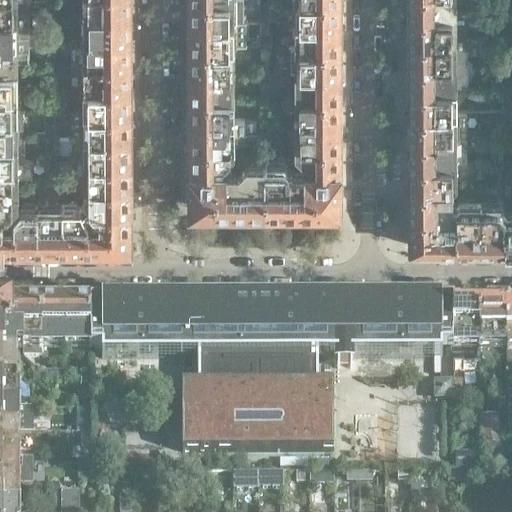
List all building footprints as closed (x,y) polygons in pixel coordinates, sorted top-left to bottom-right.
[(0,0),(0,10),(12,10),(12,0),(0,0)] [(54,10),(53,0),(45,0),(46,10),(54,10)] [(129,10),(128,0),(86,0),(86,10),(129,10)] [(229,21),(228,0),(188,0),(189,21),(229,21)] [(268,10),(267,0),(258,0),(259,9),(268,10)] [(339,21),(338,0),(298,0),(298,21),(339,21)] [(451,11),(451,0),(408,0),(409,11),(451,11)] [(502,11),(502,6),(502,3),(492,3),(492,11),(502,11)] [(511,13),(511,5),(502,6),(502,11),(502,14),(511,13)] [(268,21),(268,10),(259,9),(259,21),(268,21)] [(0,34),(12,34),(12,10),(0,10),(0,34)] [(54,22),(54,10),(46,10),(46,22),(54,22)] [(129,34),(129,10),(86,10),(86,34),(129,34)] [(451,35),(451,11),(409,11),(409,36),(451,35)] [(502,19),(502,14),(502,11),(492,11),(492,19),(502,19)] [(511,21),(511,13),(502,14),(502,19),(502,22),(511,21)] [(229,46),(229,21),(189,21),(189,46),(229,46)] [(268,34),(268,21),(259,21),(259,34),(268,34)] [(339,45),(339,21),(298,21),(298,45),(339,45)] [(54,34),(54,22),(46,22),(46,34),(54,34)] [(0,58),(12,59),(12,34),(0,34),(0,58)] [(54,46),(54,34),(46,34),(46,46),(54,46)] [(129,58),(129,34),(86,34),(87,59),(129,58)] [(268,45),(268,34),(259,34),(259,45),(268,45)] [(451,60),(451,35),(409,36),(409,61),(451,60)] [(268,57),(268,45),(259,45),(259,58),(268,57)] [(339,69),(339,45),(298,45),(299,70),(339,69)] [(54,59),(54,46),(46,46),(46,59),(54,59)] [(229,70),(229,46),(189,46),(189,70),(229,70)] [(503,60),(503,55),(503,52),(493,52),(493,60),(503,60)] [(511,62),(511,54),(503,55),(503,60),(503,63),(511,62)] [(268,70),(268,57),(259,58),(259,70),(268,70)] [(0,83),(12,83),(12,59),(0,58),(0,83)] [(129,83),(129,58),(87,59),(87,83),(129,83)] [(54,71),(54,59),(46,59),(46,71),(54,71)] [(451,85),(451,60),(409,61),(409,85),(451,85)] [(503,68),(503,63),(503,60),(493,60),(493,68),(503,68)] [(511,70),(511,62),(503,63),(503,68),(503,71),(511,70)] [(339,93),(339,69),(299,70),(299,93),(339,93)] [(229,93),(229,70),(189,70),(189,93),(229,93)] [(268,83),(268,70),(259,70),(259,83),(268,83)] [(54,83),(54,71),(46,71),(46,83),(54,83)] [(0,107),(12,108),(12,83),(0,83),(0,107)] [(54,95),(54,83),(46,83),(46,95),(54,95)] [(129,107),(129,83),(87,83),(87,107),(129,107)] [(268,93),(268,83),(259,83),(259,93),(268,93)] [(451,110),(451,85),(409,85),(409,110),(451,110)] [(229,118),(229,93),(189,93),(189,119),(229,118)] [(268,107),(268,93),(259,93),(260,107),(268,107)] [(339,118),(339,93),(299,93),(299,118),(339,118)] [(54,108),(54,95),(46,95),(46,108),(54,108)] [(503,110),(503,104),(503,102),(493,102),(493,110),(503,110)] [(511,112),(511,104),(503,104),(503,110),(503,112),(511,112)] [(0,132),(12,132),(12,108),(0,107),(0,132)] [(129,132),(129,107),(87,107),(87,132),(129,132)] [(268,118),(268,107),(260,107),(260,118),(268,118)] [(54,120),(54,108),(46,108),(46,120),(54,120)] [(452,135),(451,110),(409,110),(409,135),(452,135)] [(503,118),(503,112),(503,110),(493,110),(493,118),(503,118)] [(511,120),(511,112),(503,112),(503,118),(503,120),(511,120)] [(229,143),(229,118),(189,119),(189,143),(229,143)] [(268,132),(268,118),(260,118),(260,132),(268,132)] [(339,143),(339,118),(299,118),(299,143),(339,143)] [(54,132),(54,120),(46,120),(46,132),(54,132)] [(0,156),(13,157),(12,132),(0,132),(0,156)] [(54,144),(54,132),(46,132),(46,144),(54,144)] [(129,156),(129,132),(87,132),(87,156),(129,156)] [(268,143),(268,134),(268,132),(260,132),(260,134),(260,143),(268,143)] [(260,143),(260,134),(247,135),(247,143),(260,143)] [(280,143),(280,134),(268,134),(268,143),(280,143)] [(452,160),(452,135),(409,135),(409,160),(452,160)] [(229,155),(229,143),(189,143),(189,167),(223,167),(223,162),(229,155)] [(339,166),(339,143),(299,143),(299,155),(306,161),(306,166),(339,166)] [(54,156),(54,144),(46,144),(46,156),(54,156)] [(503,159),(503,151),(493,151),(493,159),(503,159)] [(0,181),(13,181),(13,157),(0,156),(0,181)] [(54,167),(54,156),(46,156),(46,167),(54,167)] [(129,181),(129,156),(87,156),(87,181),(129,181)] [(503,168),(503,159),(493,159),(493,168),(503,168)] [(452,185),(452,160),(409,160),(409,185),(449,184),(449,185),(452,185)] [(484,170),(484,160),(476,160),(476,170),(484,170)] [(265,206),(265,162),(243,162),(238,170),(238,206),(265,206)] [(291,206),(291,169),(286,162),(265,162),(265,206),(291,206)] [(339,192),(339,166),(306,166),(306,169),(291,169),(291,206),(337,206),(339,206),(339,203),(339,192)] [(54,177),(54,167),(46,167),(46,177),(54,177)] [(238,206),(238,170),(223,169),(223,167),(189,167),(189,206),(238,206)] [(484,180),(484,170),(476,170),(476,180),(484,180)] [(32,186),(32,177),(24,177),(24,186),(32,186)] [(43,186),(43,177),(32,177),(32,186),(43,186)] [(55,186),(55,177),(54,177),(46,177),(43,177),(43,186),(55,186)] [(66,186),(66,177),(55,177),(55,186),(66,186)] [(75,186),(75,180),(75,177),(66,177),(66,186),(75,186)] [(0,246),(13,246),(13,212),(19,205),(13,200),(13,181),(0,181),(0,246)] [(129,246),(129,181),(87,181),(87,199),(81,206),(87,212),(87,246),(129,246)] [(455,203),(449,199),(449,185),(449,184),(409,185),(409,209),(436,209),(436,217),(455,217),(455,203)] [(37,246),(37,203),(22,203),(19,205),(13,212),(13,246),(37,246)] [(62,246),(62,203),(37,203),(37,246),(62,246)] [(87,246),(87,212),(81,206),(77,203),(62,203),(62,246),(87,246)] [(479,203),(455,203),(455,217),(455,245),(479,245),(479,203)] [(504,245),(504,211),(505,211),(505,205),(502,203),(479,203),(479,245),(504,245)] [(455,245),(455,217),(436,217),(436,209),(409,209),(409,245),(455,245)] [(301,450),(301,396),(299,396),(299,397),(289,398),(289,396),(288,396),(288,398),(277,398),(277,396),(276,397),(276,398),(265,398),(265,397),(264,397),(264,398),(253,398),(253,397),(252,397),(252,398),(241,398),(241,397),(240,397),(239,353),(236,353),(236,341),(251,341),(251,342),(279,342),(279,341),(296,341),(296,342),(324,342),(324,341),(337,341),(337,371),(352,371),(351,341),(365,341),(393,341),(410,341),(437,341),(441,341),(441,340),(445,340),(445,306),(441,306),(441,305),(437,305),(410,305),(392,305),(365,305),(323,305),(296,305),(278,305),(251,305),(251,306),(248,306),(248,305),(235,305),(235,306),(205,306),(205,305),(193,305),(193,306),(178,306),(178,305),(151,305),(151,306),(133,306),(133,305),(106,306),(102,306),(102,307),(91,307),(91,341),(102,341),(102,342),(106,342),(134,342),(151,342),(179,342),(193,342),(193,411),(187,411),(187,413),(189,413),(189,423),(187,423),(188,425),(189,425),(189,435),(188,435),(188,437),(189,437),(189,448),(188,448),(188,449),(205,449),(205,473),(207,473),(216,473),(240,473),(240,450),(241,450),(241,449),(251,449),(251,450),(253,450),(253,449),(263,449),(263,450),(265,450),(265,449),(275,449),(275,450),(277,450),(277,449),(287,449),(287,450),(289,450),(289,448),(299,448),(299,450),(301,450)] [(479,349),(479,305),(452,305),(452,306),(453,306),(453,340),(453,349),(479,349)] [(505,349),(505,305),(479,305),(479,349),(505,349)] [(23,349),(23,334),(11,334),(11,306),(0,306),(0,359),(14,360),(14,349),(23,349)] [(42,349),(42,306),(11,306),(11,334),(23,334),(23,349),(42,349)] [(66,349),(66,306),(42,306),(42,349),(66,349)] [(91,349),(91,341),(91,307),(91,306),(66,306),(66,349),(91,349)] [(0,385),(15,385),(15,369),(14,369),(14,360),(0,359),(0,385)] [(46,385),(46,373),(36,373),(36,385),(46,385)] [(56,385),(56,373),(46,373),(46,385),(56,385)] [(66,385),(66,373),(56,373),(56,385),(66,385)] [(91,385),(91,373),(80,373),(80,385),(91,385)] [(462,394),(462,373),(453,373),(453,395),(462,394)] [(0,410),(15,411),(15,385),(0,385),(0,410)] [(91,397),(91,385),(80,385),(80,397),(91,397)] [(451,400),(451,385),(436,386),(436,400),(451,400)] [(0,435),(15,436),(15,411),(0,410),(0,435)] [(92,436),(91,425),(80,425),(80,436),(92,436)] [(0,461),(16,461),(15,436),(0,435),(0,461)] [(92,448),(92,436),(80,436),(80,448),(92,448)] [(0,486),(16,487),(16,461),(0,461),(0,486)] [(471,473),(471,465),(453,463),(453,473),(460,473),(471,473)] [(507,473),(507,463),(497,463),(497,473),(507,473)] [(207,484),(207,473),(205,473),(197,473),(197,484),(207,484)] [(216,484),(216,473),(207,473),(207,484),(216,484)] [(308,484),(308,473),(298,474),(298,484),(308,484)] [(317,484),(317,473),(308,473),(308,484),(317,484)] [(359,484),(359,473),(349,473),(349,484),(359,484)] [(368,484),(368,473),(359,473),(359,484),(368,484)] [(410,484),(410,473),(400,473),(400,484),(410,484)] [(419,484),(419,473),(410,473),(410,484),(419,484)] [(460,483),(460,473),(453,473),(450,473),(450,484),(460,483)] [(471,483),(471,473),(460,473),(460,483),(471,483)] [(92,484),(92,474),(80,474),(80,484),(92,484)] [(105,484),(105,474),(92,474),(92,484),(105,484)] [(115,484),(115,474),(105,474),(105,484),(115,484)] [(156,484),(156,474),(145,474),(145,484),(156,484)] [(167,484),(167,474),(156,474),(156,484),(167,484)] [(240,474),(232,474),(232,492),(258,492),(258,491),(258,490),(258,484),(258,474),(248,474),(240,474)] [(267,474),(258,474),(258,484),(258,490),(283,490),(283,474),(267,474)] [(0,511),(15,511),(16,487),(0,486),(0,511)] [(60,499),(60,487),(50,487),(50,499),(60,499)] [(59,511),(60,499),(50,499),(49,511),(59,511)] [(495,511),(495,500),(483,501),(483,511),(495,511)] [(495,511),(508,511),(507,500),(495,500),(495,511)]
